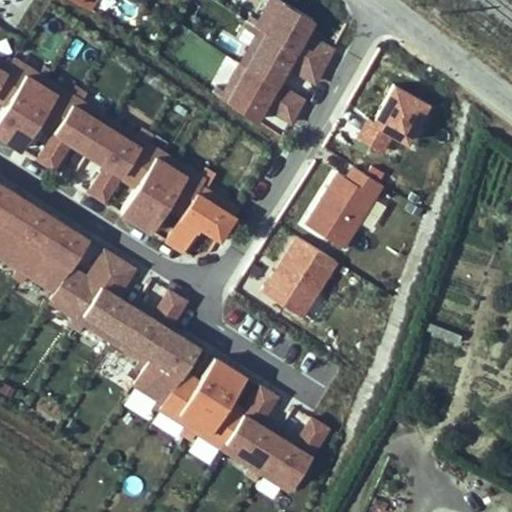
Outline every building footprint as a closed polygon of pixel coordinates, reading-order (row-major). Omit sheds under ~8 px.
[(68,0),(86,12),(94,0),(68,0)] [(304,47),(312,33),(272,10),(258,34),(254,40),(322,80),(332,64),(304,47)] [(254,40),(258,34),(250,29),(246,35),(254,40)] [(251,46),(254,40),(246,35),(243,41),(251,46)] [(251,46),(249,50),(235,75),(275,98),(285,80),(313,96),(314,94),(322,80),(254,40),(251,46)] [(0,143),(4,146),(42,85),(37,82),(12,66),(8,71),(8,72),(0,84),(0,109),(4,112),(0,118),(0,143)] [(0,84),(8,72),(8,71),(7,72),(0,67),(0,84)] [(42,85),(48,77),(43,73),(37,82),(42,85)] [(303,114),(275,98),(235,75),(219,102),(215,108),(254,134),(260,123),(265,115),(293,131),(303,114)] [(356,134),(382,149),(392,131),(406,139),(430,98),(390,76),(356,134)] [(50,141),(73,105),(68,101),(42,85),(4,146),(19,156),(35,131),(50,141)] [(73,105),(79,96),(73,93),(68,101),(73,105)] [(79,108),(84,100),(79,96),(73,105),(79,108)] [(215,108),(219,102),(211,97),(207,103),(215,108)] [(86,160),(107,127),(79,108),(73,105),(50,141),(34,166),(51,176),(68,149),(86,160)] [(293,131),(265,115),(260,123),(288,139),(293,131)] [(118,184),(141,148),(135,145),(107,127),(86,160),(103,171),(86,199),(102,209),(118,184)] [(141,148),(147,140),(141,136),(135,145),(141,148)] [(146,152),(152,143),(147,140),(141,148),(146,152)] [(133,229),(172,168),(146,152),(141,148),(118,184),(133,194),(118,219),(133,229)] [(343,157),(302,220),(342,246),(384,183),(343,157)] [(179,223),(198,193),(199,194),(203,188),(202,187),(197,184),(172,168),(133,229),(148,239),(164,214),(179,223)] [(202,187),(208,179),(202,175),(197,184),(202,187)] [(204,197),(213,182),(208,179),(202,187),(203,188),(199,194),(198,193),(204,197)] [(0,240),(23,205),(0,190),(0,240)] [(217,246),(235,218),(204,197),(198,193),(179,223),(163,248),(181,260),(197,234),(217,246)] [(20,277),(54,224),(23,205),(0,240),(0,264),(15,273),(20,277)] [(67,273),(85,245),(54,224),(20,277),(25,280),(52,297),(68,273),(67,273)] [(287,232),(259,291),(307,313),(335,255),(287,232)] [(76,326),(116,264),(85,245),(67,273),(68,273),(52,297),(46,307),(71,322),(76,326)] [(110,347),(149,286),(116,264),(76,326),(82,330),(110,347)] [(15,285),(20,277),(15,273),(9,282),(15,285)] [(20,289),(25,280),(20,277),(15,285),(20,289)] [(166,334),(183,307),(149,286),(110,347),(138,365),(144,369),(166,334)] [(71,334),(76,326),(71,322),(65,331),(71,334)] [(77,338),(82,330),(76,326),(71,334),(77,338)] [(180,378),(196,354),(166,334),(144,369),(138,377),(130,390),(155,406),(160,409),(161,410),(180,378)] [(188,435),(227,373),(212,363),(196,388),(180,378),(161,410),(160,409),(156,415),(157,415),(182,431),(188,435)] [(138,377),(144,369),(138,365),(132,373),(138,377)] [(242,418),(227,408),(243,383),(227,373),(188,435),(193,439),(219,455),(242,418)] [(252,476),(274,442),(257,431),(275,404),(258,393),(242,418),(219,455),(246,473),(252,476)] [(156,415),(160,409),(155,406),(150,414),(155,418),(157,415),(156,415)] [(285,498),(325,436),(308,426),(291,452),(274,442),(252,476),(258,480),(285,498)] [(182,444),(188,435),(182,431),(176,440),(182,444)] [(188,447),(193,439),(188,435),(182,444),(188,447)] [(247,485),(252,476),(246,473),(241,481),(247,485)] [(252,488),(258,480),(252,476),(247,485),(252,488)]
